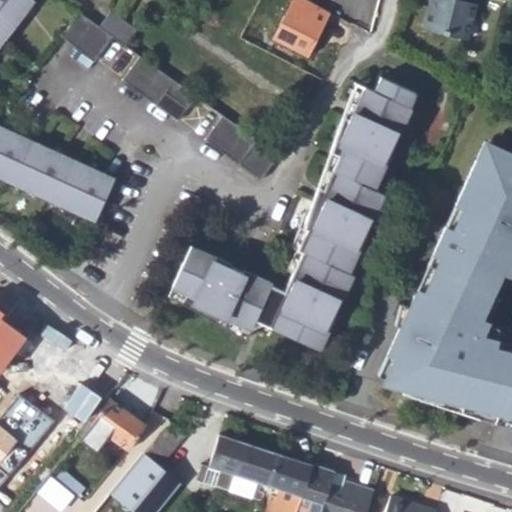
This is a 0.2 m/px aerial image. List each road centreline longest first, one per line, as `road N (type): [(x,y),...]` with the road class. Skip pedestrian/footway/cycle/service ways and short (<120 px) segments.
road 1 (tertiary): [(511,480),(243,392),(101,329)]
road 2 (residential): [(177,175),(267,217),(348,59),(382,45),(394,0)]
road 3 (unknown): [(346,426),(471,141)]
road 4 (residential): [(101,329),(161,187),(177,175)]
road 5 (residential): [(177,175),(165,148),(51,68)]
road 6 (tertiary): [(101,329),(0,252)]
